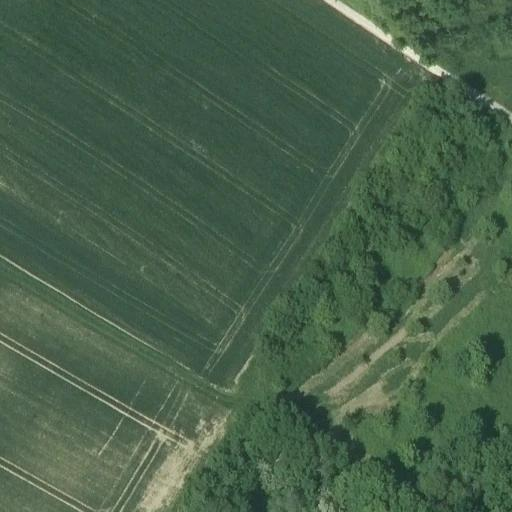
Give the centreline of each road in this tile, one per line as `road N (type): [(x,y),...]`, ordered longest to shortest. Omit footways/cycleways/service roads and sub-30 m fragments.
road 1 (track): [(414,511),(0,269)]
road 2 (track): [(511,123),(325,0)]
